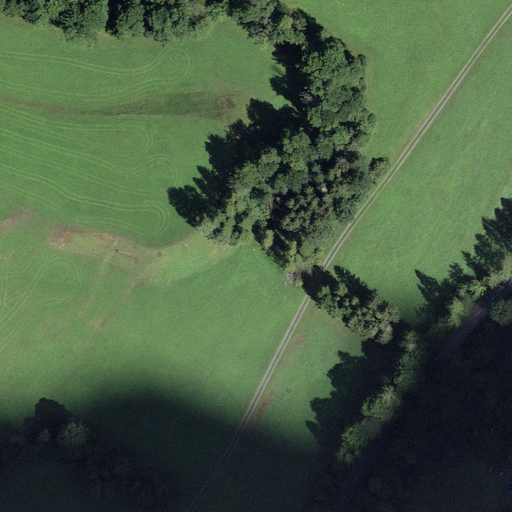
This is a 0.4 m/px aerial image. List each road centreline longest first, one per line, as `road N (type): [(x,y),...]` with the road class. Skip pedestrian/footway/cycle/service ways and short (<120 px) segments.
road 1 (track): [(194,511),(311,294),(511,20)]
road 2 (tertiary): [(511,272),(432,368),(336,511)]
